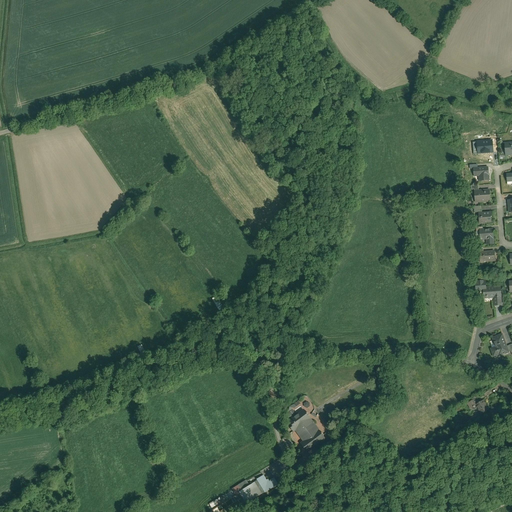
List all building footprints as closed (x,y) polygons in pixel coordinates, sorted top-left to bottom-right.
[(476,138),(477,149),(485,148),(485,149),(491,149),(490,138),(484,139),(484,137),(476,138)] [(511,139),(503,140),(504,152),(511,151),(511,139)] [(478,178),(488,176),(487,164),(472,165),(473,173),(477,173),(478,178)] [(489,186),(473,187),(474,199),(489,198),(489,186)] [(490,208),(477,209),(478,221),(491,220),(490,208)] [(492,225),(478,226),(479,237),(484,236),(485,242),(493,241),(492,225)] [(478,249),(478,259),(493,259),(493,248),(478,249)] [(491,295),(492,303),(500,303),(499,284),(484,285),(484,278),(473,279),(474,288),(481,287),(482,296),(491,295)] [(214,298),(220,310),(224,308),(218,296),(214,298)] [(493,355),(508,350),(505,343),(501,330),(491,334),(494,344),(490,346),(493,355)] [(474,403),(479,411),(487,407),(482,397),(478,400),(476,396),(473,398),(472,396),(465,400),(468,406),(474,403)] [(299,440),(306,450),(325,436),(303,406),(284,420),(291,430),(293,429),(301,438),(299,440)] [(282,440),(290,449),(295,444),(291,439),(294,437),(294,436),(295,434),(293,431),(282,440)] [(227,511),(276,481),(272,475),(266,478),(262,471),(248,480),(244,475),(235,481),(239,487),(209,506),(212,511),(211,511),(227,511)]
